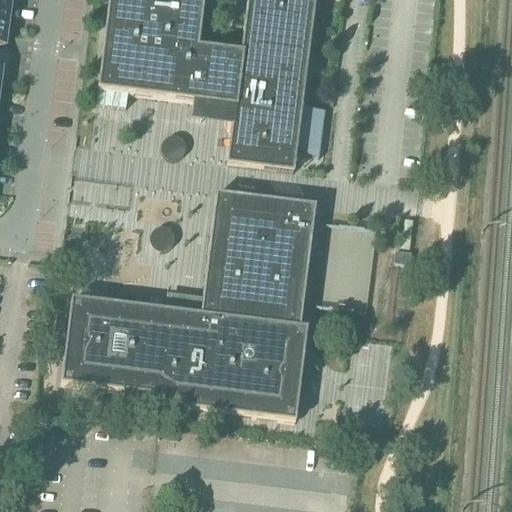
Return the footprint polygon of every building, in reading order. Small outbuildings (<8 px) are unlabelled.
[(0,0),(0,7),(10,8),(10,0),(0,0)] [(97,94),(95,109),(125,112),(127,98),(233,111),(226,168),(292,177),(295,153),(318,162),(324,114),(301,111),(314,0),(246,0),(240,57),(197,51),(203,0),(108,0),(97,94)] [(0,26),(7,27),(10,8),(0,7),(0,26)] [(183,146),(182,145),(181,143),(179,142),(177,141),(176,140),(174,140),(171,140),(169,140),(167,141),(166,142),(164,143),(162,145),(161,146),(161,147),(160,149),(160,150),(160,152),(160,154),(160,155),(161,156),(161,157),(162,159),(164,161),(165,162),(167,163),(169,164),(172,164),(175,164),(176,163),(179,162),(181,160),(182,158),(183,157),(183,156),(184,154),(184,153),(184,151),(184,149),(184,148),(183,146)] [(212,226),(211,226),(200,313),(171,309),(170,315),(70,303),(60,388),(151,400),(150,408),(294,426),(306,332),(299,332),(314,210),(222,199),(219,227),(212,226)] [(414,225),(405,224),(401,253),(410,254),(414,225)] [(149,243),(159,255),(162,255),(164,255),(165,254),(167,254),(169,253),(170,251),(171,250),(172,249),(172,248),(173,246),(173,244),(173,242),(173,241),(173,240),(173,239),(172,237),(171,236),(170,234),(169,233),(167,232),(166,231),(164,231),(162,230),(159,230),(157,231),(156,231),(154,232),(153,233),(152,235),(151,235),(150,237),(149,238),(149,241),(149,243)] [(392,269),(409,271),(411,258),(394,256),(392,269)]
